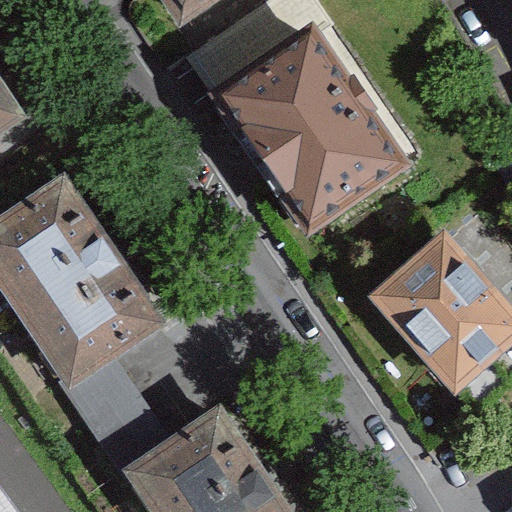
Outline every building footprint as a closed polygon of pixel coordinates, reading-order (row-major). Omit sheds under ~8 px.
[(251,0),(146,0),(180,49),(251,0)] [(339,32),(251,92),(340,222),(428,162),(339,32)] [(0,138),(37,114),(0,60),(0,138)] [(174,325),(79,184),(0,236),(0,250),(89,382),(174,325)] [(511,350),(511,313),(451,245),(386,303),(466,392),(511,350)] [(299,511),(235,419),(154,475),(179,511),(299,511)] [(25,511),(0,477),(0,511),(25,511)]
